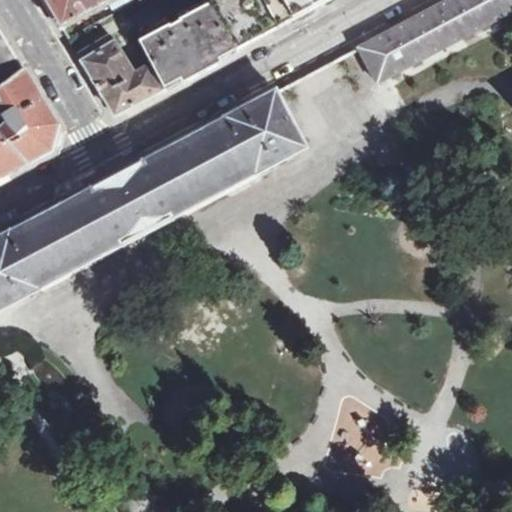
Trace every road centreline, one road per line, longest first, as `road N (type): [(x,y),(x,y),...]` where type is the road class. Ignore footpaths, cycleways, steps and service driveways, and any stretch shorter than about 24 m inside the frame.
road 1 (unclassified): [(102,157),(396,0)]
road 2 (unclassified): [(102,157),(8,0)]
